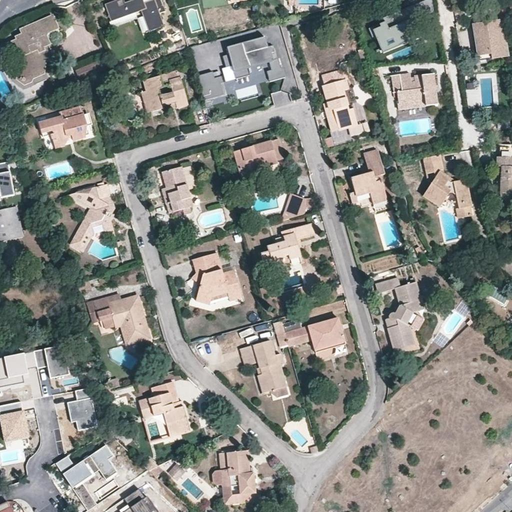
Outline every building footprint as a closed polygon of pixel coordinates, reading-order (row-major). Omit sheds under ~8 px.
[(111,23),(141,10),(149,32),(165,27),(160,14),(166,11),(161,0),(148,0),(144,2),(143,0),(132,0),(125,3),(126,6),(119,9),(115,1),(104,5),(111,23)] [(123,0),(116,0),(115,1),(119,9),(126,6),(125,3),(123,0)] [(111,23),(114,28),(136,19),(143,35),(149,32),(141,10),(111,23)] [(18,39),(19,42),(37,79),(44,75),(46,65),(50,63),(45,50),(50,48),(45,35),(58,29),(54,18),(23,31),(25,36),(18,39)] [(474,28),(478,57),(491,55),(492,60),(508,57),(503,30),(500,31),(498,21),(477,24),(474,28)] [(492,60),(491,55),(478,57),(474,28),(477,24),(470,25),(476,62),(492,60)] [(53,47),(50,38),(60,34),(58,29),(45,35),(50,48),(53,47)] [(272,60),(270,54),(273,53),(271,47),(272,47),(272,46),(267,48),(264,37),(248,42),(249,45),(242,47),(241,44),(225,48),(227,56),(221,57),(225,69),(231,67),(235,80),(249,76),(246,66),(264,61),(265,63),(268,62),(271,71),(266,72),(269,82),(284,78),(281,67),(280,68),(277,59),(275,59),(272,60)] [(372,39),(361,42),(365,55),(376,52),(372,39)] [(20,55),(24,64),(21,73),(20,79),(24,83),(27,83),(37,79),(19,42),(10,46),(14,58),(17,56),(20,55)] [(50,63),(55,61),(50,48),(45,50),(50,63)] [(27,83),(24,83),(20,79),(21,73),(24,64),(20,55),(17,56),(20,63),(15,79),(24,88),(39,82),(37,79),(27,83)] [(96,56),(71,66),(75,75),(100,65),(96,56)] [(39,82),(45,79),(50,63),(46,65),(44,75),(37,79),(39,82)] [(161,83),(162,83),(180,79),(178,72),(159,77),(161,83)] [(220,84),(222,83),(220,77),(213,79),(212,73),(196,77),(203,101),(223,96),(220,84)] [(436,104),(432,75),(414,77),(414,78),(410,79),(409,75),(399,76),(391,77),(394,93),(398,94),(399,105),(424,102),(425,106),(436,104)] [(188,105),(180,79),(162,83),(161,83),(159,77),(143,82),(146,92),(152,112),(163,109),(162,106),(174,102),(175,106),(177,109),(188,105)] [(327,103),(330,111),(333,110),(335,116),(338,130),(350,127),(348,121),(355,119),(353,109),(348,111),(343,92),(347,90),(344,81),(323,87),(327,103)] [(291,103),(287,89),(271,93),(275,107),(291,103)] [(146,92),(142,94),(147,114),(152,112),(146,92)] [(333,110),(330,111),(327,103),(324,105),(328,119),(335,116),(333,110)] [(64,146),(68,139),(72,139),(73,142),(84,139),(82,132),(84,131),(84,126),(90,125),(87,114),(83,116),(81,108),(60,114),(60,118),(39,124),(43,137),(52,135),(55,149),(64,146)] [(338,130),(335,116),(328,119),(329,122),(332,132),(338,130)] [(283,159),(278,140),(234,152),(241,177),(254,172),(253,169),(267,166),(277,163),(276,161),(283,159)] [(511,147),(501,147),(500,160),(498,159),(497,170),(502,171),(498,199),(499,202),(502,204),(505,205),(508,204),(511,201),(511,197),(511,196),(511,147)] [(363,155),(368,173),(350,178),(354,192),(354,193),(369,190),(369,193),(372,205),(387,200),(380,176),(384,175),(378,151),(363,155)] [(422,158),(424,164),(441,160),(440,155),(422,158)] [(441,205),(444,200),(450,192),(456,196),(456,202),(458,209),(470,207),(472,207),(466,179),(454,182),(450,183),(448,178),(444,175),(441,160),(424,164),(426,174),(434,172),(435,178),(425,194),(441,205)] [(0,196),(15,193),(7,161),(0,163),(0,196)] [(168,214),(193,207),(181,167),(161,173),(166,189),(170,204),(166,206),(168,214)] [(70,195),(93,210),(74,243),(82,247),(91,231),(104,228),(110,235),(115,238),(110,218),(114,210),(107,185),(95,188),(94,186),(77,191),(77,193),(70,195)] [(166,206),(170,204),(166,189),(161,190),(166,206)] [(281,222),(290,219),(290,194),(281,222)] [(304,200),(290,194),(290,219),(304,215),(304,211),(304,200)] [(424,194),(423,196),(439,208),(441,205),(425,194),(424,194)] [(85,218),(69,244),(82,253),(93,234),(104,232),(115,238),(110,235),(104,228),(91,231),(82,247),(74,243),(93,210),(70,195),(65,196),(89,210),(85,218)] [(313,208),(312,199),(304,200),(304,208),(313,208)] [(0,242),(22,238),(17,210),(17,207),(0,210),(0,242)] [(456,210),(457,218),(471,216),(470,207),(458,209),(456,210)] [(289,260),(300,257),(295,240),(313,235),(310,224),(281,232),(282,238),(275,241),(276,246),(267,248),(268,252),(261,254),(263,264),(274,261),(273,258),(287,255),(288,258),(289,260)] [(234,271),(222,274),(216,253),(198,259),(201,269),(198,273),(202,277),(199,285),(196,302),(209,305),(210,298),(227,293),(229,301),(241,298),(234,271)] [(198,273),(201,269),(198,259),(192,261),(196,274),(198,273)] [(199,285),(202,277),(198,273),(196,274),(192,278),(199,285)] [(89,281),(87,274),(75,277),(78,284),(89,281)] [(394,289),(399,305),(395,315),(394,315),(391,314),(389,315),(389,318),(391,327),(387,328),(394,355),(405,351),(404,348),(414,346),(409,328),(405,326),(412,313),(421,310),(418,300),(420,299),(415,283),(400,287),(397,279),(375,284),(377,294),(394,289)] [(91,289),(89,281),(78,284),(78,291),(79,292),(91,289)] [(121,302),(119,294),(106,298),(108,306),(121,302)] [(118,341),(125,339),(126,344),(148,338),(136,298),(121,302),(108,306),(106,298),(92,302),(96,314),(98,322),(105,342),(117,338),(118,341)] [(98,322),(96,314),(92,302),(86,304),(91,323),(92,324),(98,322)] [(409,328),(417,331),(423,320),(416,315),(409,328)] [(302,329),(299,319),(282,325),(283,332),(284,333),(302,329)] [(311,341),(314,349),(344,341),(337,319),(307,327),(302,329),(284,333),(284,335),(286,343),(310,337),(311,341)] [(276,334),(283,332),(282,325),(280,321),(273,324),(276,334)] [(284,335),(277,337),(280,350),(288,347),(286,343),(284,335)] [(311,341),(310,337),(286,343),(288,347),(311,341)] [(77,341),(39,348),(42,366),(52,364),(55,382),(83,377),(77,341)] [(282,363),(280,355),(273,356),(269,341),(239,349),(244,367),(257,363),(261,374),(257,376),(262,394),(285,387),(279,364),(282,363)] [(345,345),(344,341),(314,349),(315,353),(345,345)] [(39,348),(0,356),(0,387),(27,382),(24,370),(42,366),(39,348)] [(119,387),(117,380),(99,385),(101,392),(119,387)] [(95,384),(77,387),(79,400),(70,401),(73,419),(83,417),(86,431),(103,427),(95,384)] [(138,402),(143,419),(163,413),(167,432),(178,429),(179,431),(188,427),(183,408),(179,409),(177,403),(174,392),(138,402)] [(34,434),(26,402),(0,409),(9,441),(34,434)] [(167,432),(169,438),(189,432),(188,427),(179,431),(178,429),(167,432)] [(109,442),(58,470),(79,507),(95,498),(83,477),(94,471),(105,478),(115,472),(109,461),(117,456),(109,442)] [(246,451),(218,454),(220,471),(215,471),(212,475),(213,483),(217,486),(222,486),(222,487),(230,487),(239,486),(240,495),(254,493),(254,484),(249,484),(248,473),(244,474),(243,468),(248,467),(246,451)] [(166,472),(175,463),(170,458),(161,466),(166,472)] [(145,459),(141,462),(147,468),(151,464),(145,459)] [(162,470),(157,466),(157,467),(148,471),(155,477),(162,470)] [(178,472),(174,468),(168,474),(176,481),(179,477),(176,474),(178,472)] [(185,471),(181,468),(178,472),(176,474),(179,477),(185,471)] [(230,487),(222,487),(224,505),(255,502),(254,493),(240,495),(231,495),(230,487)] [(156,511),(140,489),(124,499),(129,507),(121,511),(156,511)]
